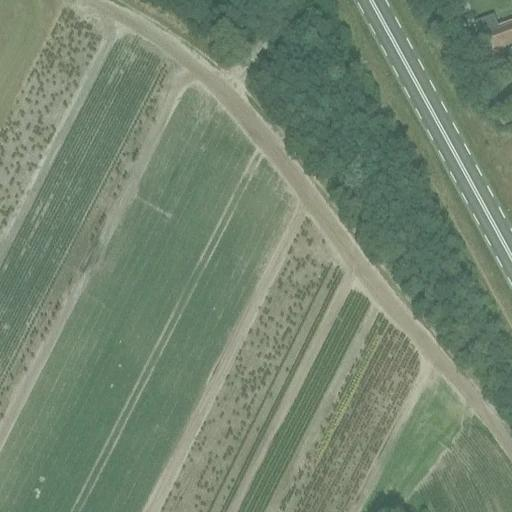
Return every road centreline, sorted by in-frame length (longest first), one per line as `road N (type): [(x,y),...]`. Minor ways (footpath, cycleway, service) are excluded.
road 1 (track): [(94,0),(218,81),(261,126),(511,452)]
road 2 (primary): [(511,257),(371,0)]
